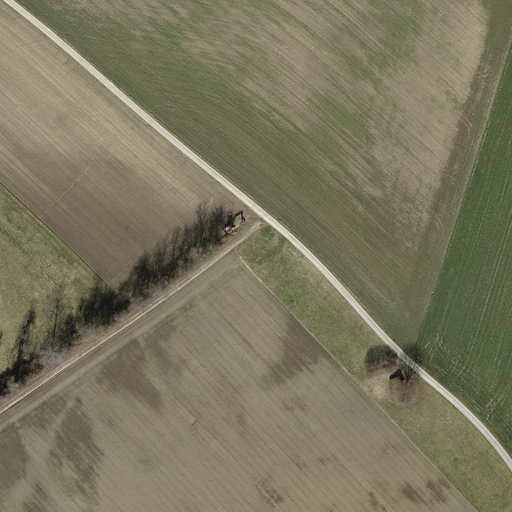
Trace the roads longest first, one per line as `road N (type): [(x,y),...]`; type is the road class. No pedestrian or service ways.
road 1 (track): [(511,465),(267,217)]
road 2 (track): [(267,217),(7,0)]
road 3 (track): [(0,411),(267,217)]
